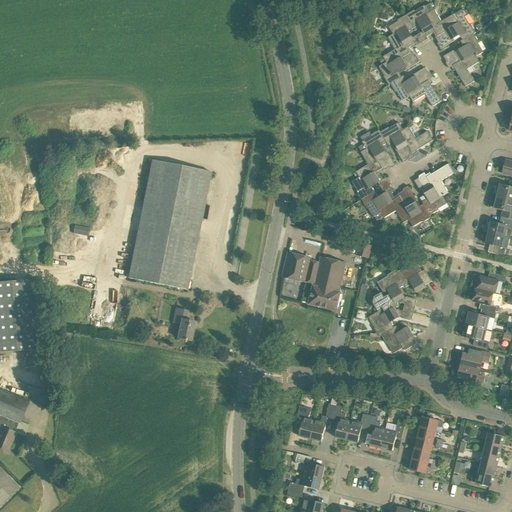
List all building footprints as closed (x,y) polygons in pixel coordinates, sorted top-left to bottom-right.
[(429,13),(434,10),(430,4),(425,7),(429,13)] [(414,10),(406,15),(414,28),(419,25),(426,37),(432,34),(430,30),(432,28),(425,15),(429,13),(425,7),(424,6),(415,11),(414,10)] [(434,10),(429,13),(425,15),(432,28),(430,30),(432,34),(435,32),(437,36),(435,37),(438,42),(438,43),(449,36),(446,31),(458,23),(457,20),(453,14),(441,22),(434,10)] [(449,36),(438,43),(437,44),(440,49),(454,41),(453,39),(459,35),(462,40),(474,34),(476,33),(470,24),(469,25),(465,17),(468,15),(466,11),(465,11),(465,10),(464,10),(463,10),(462,10),(461,10),(453,14),(457,20),(458,23),(446,31),(449,36)] [(414,28),(406,15),(397,20),(398,21),(389,27),(393,34),(397,32),(405,45),(407,43),(410,47),(415,44),(408,32),(414,28)] [(393,34),(388,37),(395,49),(383,57),(386,62),(388,66),(401,58),(404,63),(415,56),(412,51),(409,53),(407,49),(410,47),(407,43),(405,45),(397,32),(393,34)] [(474,34),(462,40),(460,41),(464,47),(458,51),(456,49),(443,57),(446,61),(446,62),(457,55),(461,60),(473,53),(476,57),(483,52),(478,43),(479,42),(474,34)] [(457,55),(446,62),(446,63),(449,68),(453,66),(465,87),(474,81),(467,69),(479,62),(476,57),(473,53),(461,60),(457,55)] [(386,62),(379,66),(385,76),(383,76),(389,85),(402,77),(401,77),(398,72),(404,68),(406,70),(420,62),(417,57),(415,56),(404,63),(401,58),(388,66),(386,62)] [(432,65),(427,68),(433,78),(438,75),(432,65)] [(402,77),(389,85),(391,84),(396,92),(397,92),(402,101),(410,96),(408,93),(420,85),(417,80),(429,73),(428,72),(425,68),(412,75),(413,78),(407,81),(403,76),(401,77),(402,77)] [(430,73),(429,73),(417,80),(420,85),(408,93),(410,96),(413,102),(425,95),(432,107),(441,101),(429,80),(433,78),(430,73)] [(460,132),(473,136),(476,125),(464,121),(460,132)] [(379,130),(387,143),(386,143),(388,145),(394,142),(397,148),(395,149),(403,163),(408,160),(409,160),(402,148),(407,145),(399,132),(403,130),(399,123),(389,128),(389,127),(380,132),(379,130)] [(408,126),(403,130),(399,132),(407,145),(402,148),(409,160),(410,160),(415,157),(412,153),(433,140),(428,131),(415,139),(408,126)] [(387,143),(379,130),(371,135),(369,132),(361,137),(363,141),(362,142),(363,144),(358,147),(361,152),(370,147),(377,160),(383,157),(389,168),(391,168),(396,165),(387,151),(385,153),(381,146),(386,143),(387,143)] [(370,147),(361,152),(368,164),(356,172),(359,177),(362,181),(374,173),(376,176),(380,174),(378,171),(382,168),(384,171),(389,168),(383,157),(377,160),(370,147)] [(152,160),(135,245),(128,278),(187,290),(211,172),(152,160)] [(511,161),(506,160),(506,161),(502,174),(511,176),(511,161)] [(439,198),(443,196),(448,193),(441,181),(453,174),(448,165),(427,177),(424,173),(419,176),(419,177),(426,189),(431,185),(439,198)] [(362,181),(359,177),(352,181),(358,191),(357,191),(362,200),(375,192),(371,186),(383,179),(380,174),(376,176),(374,173),(362,181)] [(426,189),(419,177),(419,178),(414,181),(422,194),(424,193),(428,199),(422,202),(423,204),(430,215),(439,210),(438,209),(447,203),(443,196),(439,198),(431,185),(426,189)] [(500,184),(497,196),(511,200),(511,180),(510,180),(509,186),(500,184)] [(403,189),(403,190),(409,201),(404,205),(412,217),(409,220),(413,227),(422,221),(423,222),(432,217),(430,215),(423,204),(418,208),(414,201),(416,200),(408,186),(403,189)] [(378,197),(375,192),(362,200),(367,208),(368,208),(373,217),(374,216),(377,220),(383,217),(378,209),(391,201),(389,198),(393,196),(390,190),(378,197)] [(395,199),(393,196),(389,198),(391,201),(378,209),(383,217),(384,218),(396,211),(403,223),(409,220),(412,217),(404,205),(409,201),(403,190),(403,191),(398,194),(399,196),(395,199)] [(496,200),(494,209),(507,212),(506,218),(511,219),(511,200),(497,196),(496,200)] [(488,233),(504,237),(507,226),(490,222),(490,223),(487,223),(488,228),(489,228),(488,233)] [(70,230),(86,233),(87,225),(72,223),(70,230)] [(504,237),(488,233),(485,244),(500,247),(498,255),(504,256),(505,249),(502,248),(504,237)] [(358,243),(355,256),(369,259),(372,246),(358,243)] [(288,253),(282,277),(306,283),(306,282),(315,284),(314,285),(313,285),(309,304),(336,310),(340,291),(339,291),(346,263),(321,257),(319,263),(311,261),(311,258),(288,253)] [(397,272),(404,286),(405,288),(411,284),(416,292),(425,287),(425,286),(432,282),(425,270),(422,272),(416,262),(406,268),(405,267),(397,272)] [(395,302),(398,300),(402,298),(403,299),(404,298),(399,289),(404,286),(397,272),(396,270),(387,275),(388,276),(377,283),(383,292),(387,289),(395,302)] [(475,289),(496,294),(499,281),(505,283),(506,277),(493,274),(492,279),(480,277),(477,289),(475,288),(475,289)] [(0,282),(0,352),(41,349),(36,280),(0,282)] [(387,289),(383,292),(374,297),(373,303),(378,312),(381,316),(394,308),(396,302),(395,302),(387,289)] [(496,294),(475,289),(472,301),(484,304),(482,310),(484,311),(496,313),(497,308),(493,307),(494,301),(492,301),(493,294),(495,294),(496,294)] [(415,306),(417,301),(416,299),(406,297),(404,298),(403,299),(402,302),(403,303),(415,306)] [(394,308),(381,316),(378,312),(369,317),(375,327),(374,328),(379,337),(381,336),(394,327),(391,322),(400,316),(399,314),(399,315),(398,316),(395,311),(394,308)] [(188,311),(176,309),(173,322),(180,324),(178,338),(191,341),(195,322),(186,320),(188,311)] [(412,319),(413,314),(401,311),(400,311),(399,314),(400,316),(401,318),(410,320),(412,319)] [(469,313),(466,325),(486,330),(489,318),(495,320),(496,314),(495,314),(496,313),(484,311),(483,316),(469,313)] [(486,330),(466,325),(463,337),(477,341),(475,346),(487,349),(489,344),(483,342),(486,330)] [(396,326),(394,327),(381,336),(386,344),(387,343),(393,353),(403,348),(405,351),(416,344),(412,337),(413,336),(408,327),(400,332),(396,326)] [(469,349),(467,355),(463,354),(460,366),(480,370),(482,361),(488,363),(491,354),(469,349)] [(485,378),(478,376),(480,370),(460,366),(457,378),(465,380),(464,385),(482,390),(485,378)] [(28,401),(0,389),(0,426),(1,427),(0,428),(0,448),(7,452),(14,432),(18,423),(28,401)] [(334,417),(336,406),(329,404),(326,415),(334,417)] [(310,439),(315,420),(309,418),(311,409),(300,406),(296,421),(302,422),(299,436),(310,439)] [(336,406),(334,417),(332,422),(338,423),(335,437),(346,440),(351,421),(345,419),(346,414),(341,413),(342,407),(336,406)] [(361,423),(351,421),(346,440),(358,443),(361,429),(367,430),(371,416),(363,414),(361,423)] [(315,420),(310,439),(321,442),(327,417),(322,416),(321,421),(315,420)] [(378,418),(371,416),(367,430),(373,432),(369,446),(381,449),(386,429),(380,428),(381,423),(377,422),(378,418)] [(422,417),(420,428),(436,432),(437,427),(442,428),(443,422),(422,417)] [(386,429),(381,449),(392,452),(396,437),(402,439),(405,424),(398,422),(395,432),(386,429)] [(436,432),(420,428),(417,438),(433,442),(436,432)] [(486,443),(502,447),(504,437),(488,433),(486,443)] [(433,442),(417,438),(415,449),(431,453),(433,442)] [(486,443),(483,453),(499,457),(502,447),(486,443)] [(415,449),(412,459),(428,463),(431,453),(415,449)] [(483,453),(481,463),(497,467),(499,457),(483,453)] [(312,458),(297,454),(295,462),(304,464),(302,474),(321,478),(324,467),(310,464),(312,458)] [(428,463),(412,459),(409,470),(425,474),(428,463)] [(497,467),(481,463),(478,473),(494,477),(497,467)] [(471,482),(492,487),(494,477),(478,473),(473,472),(471,482)] [(290,483),(289,489),(303,492),(305,486),(319,490),(321,478),(302,474),(301,480),(297,479),(296,484),(290,483)] [(303,492),(289,489),(287,496),(296,499),(295,502),(302,504),(301,510),(309,511),(321,511),(323,503),(302,498),(303,492)]
